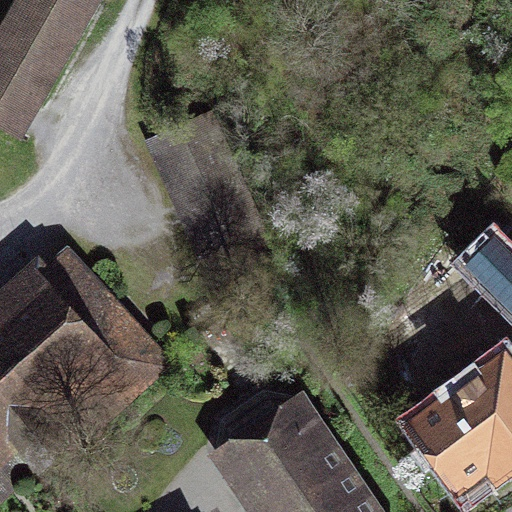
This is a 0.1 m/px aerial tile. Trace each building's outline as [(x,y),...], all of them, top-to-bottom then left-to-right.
[(102,10),(85,0),(24,0),(0,42),(0,125),(27,141),(102,10)] [(209,117),(153,142),(216,284),(273,259),(209,117)] [(0,495),(152,361),(66,263),(0,320),(0,495)] [(511,466),(511,375),(499,359),(411,425),(468,500),(511,466)] [(385,511),(302,390),(213,450),(255,511),(385,511)]
